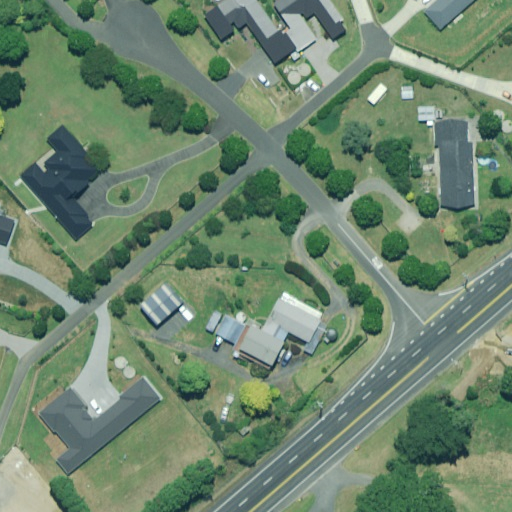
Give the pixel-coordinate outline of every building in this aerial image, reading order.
[(230,0),(234,4),(206,23),(225,50),(247,35),(275,74),(299,57),(307,59),(319,50),(300,24),(304,21),(309,28),(315,23),(335,49),(348,39),(342,31),(346,28),(326,1),(327,0),(292,0),(277,11),(275,18),(289,39),(282,44),(258,10),(264,6),(259,0),(230,0)] [(436,0),(423,12),(440,31),(475,0),(436,0)] [(449,116),(433,121),(433,145),(438,145),(440,204),(458,207),(475,204),(473,140),(469,141),(467,121),(449,116)] [(44,172),(35,161),(21,174),(76,238),(93,223),(86,216),(89,214),(74,196),(90,182),(88,179),(100,169),(62,125),(47,138),(57,150),(43,162),(48,168),(44,172)] [(0,220),(10,224),(17,204),(0,197),(0,220)] [(225,314),(215,333),(234,343),(232,348),(234,349),(231,354),(252,365),(254,361),(270,369),(289,333),(309,343),(322,319),(319,318),(322,313),(296,300),(294,305),(279,297),(262,329),(259,328),(261,324),(249,317),(245,325),(225,314)] [(224,317),(217,313),(206,330),(213,334),(224,317)] [(74,395),(45,419),(73,453),(57,466),(68,480),(162,404),(146,384),(122,403),(124,405),(96,428),(87,416),(90,414),(74,395)]
